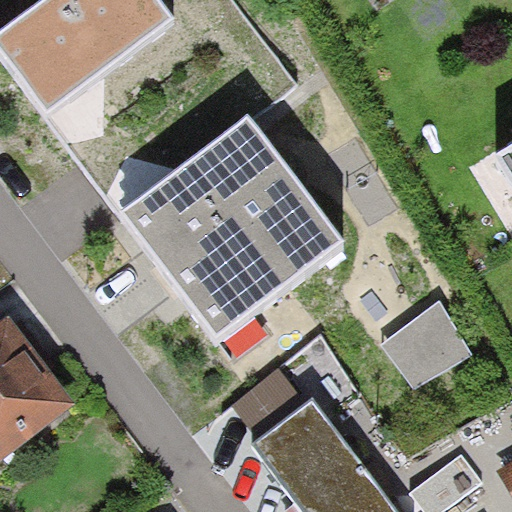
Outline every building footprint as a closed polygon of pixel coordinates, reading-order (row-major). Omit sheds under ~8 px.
[(156,0),(49,0),(0,39),(0,54),(49,117),(172,20),(156,0)] [(115,121),(78,148),(126,215),(163,189),(115,121)] [(249,127),(124,221),(219,348),(345,255),(249,127)] [(511,163),(498,172),(511,194),(511,163)] [(440,300),(383,345),(416,389),(474,354),(440,300)] [(44,363),(10,317),(0,324),(0,475),(2,474),(0,472),(0,464),(77,408),(44,363)] [(235,403),(263,441),(307,407),(279,370),(235,403)] [(263,441),(253,448),(301,511),(397,511),(315,402),(307,407),(263,441)] [(462,455),(413,492),(427,511),(440,511),(482,481),(462,455)] [(511,463),(501,470),(511,489),(511,463)]
